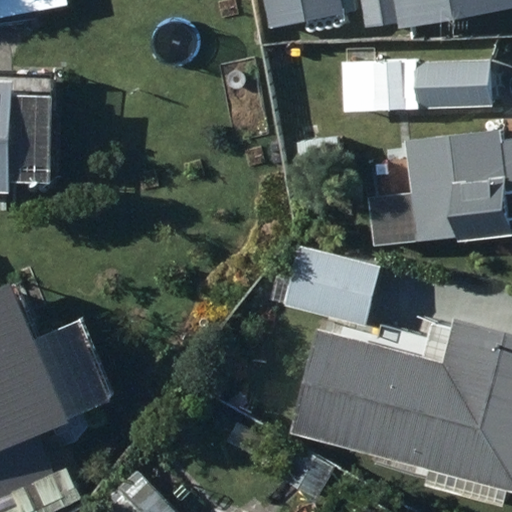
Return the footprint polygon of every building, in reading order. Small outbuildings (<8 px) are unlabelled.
[(358,0),(280,0),(285,24),(361,9),(358,0)] [(511,0),(378,0),(382,22),(415,16),(417,24),(511,5),(511,0)] [(349,56),(349,94),(375,95),(375,56),(349,56)] [(502,56),(427,59),(429,105),(504,103),(502,56)] [(386,59),(386,98),(412,98),(413,59),(386,59)] [(0,183),(33,184),(34,176),(74,177),(76,89),(66,89),(66,73),(0,71),(0,183)] [(511,128),(420,136),(424,186),(474,182),(479,235),(511,231),(511,128)] [(285,274),(279,297),(376,323),(392,265),(315,244),(306,279),(285,274)] [(0,501),(69,473),(53,433),(96,415),(38,277),(0,293),(0,501)] [(368,436),(366,442),(421,456),(423,449),(511,471),(511,322),(473,312),(457,369),(329,335),(307,420),(368,436)] [(309,443),(290,475),(324,496),(344,464),(309,443)] [(191,511),(152,470),(116,505),(122,511),(191,511)]
